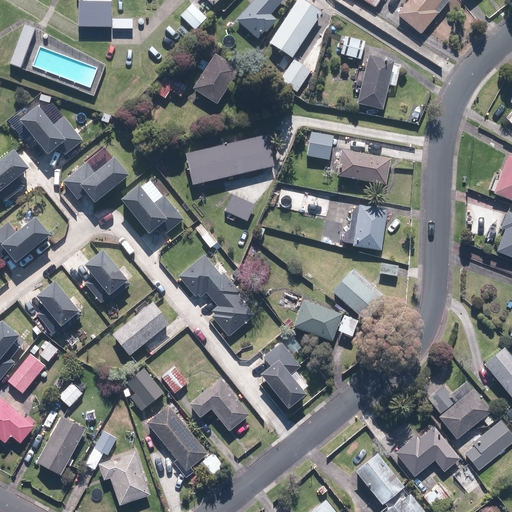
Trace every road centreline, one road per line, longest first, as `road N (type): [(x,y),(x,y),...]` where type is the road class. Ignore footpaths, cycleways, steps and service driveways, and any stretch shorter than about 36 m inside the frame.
road 1 (residential): [(297,446),(424,334),(433,308),(444,126),(464,78),(511,35)]
road 2 (residential): [(297,446),(116,230),(81,234),(0,302)]
road 3 (unknown): [(454,69),(337,0)]
